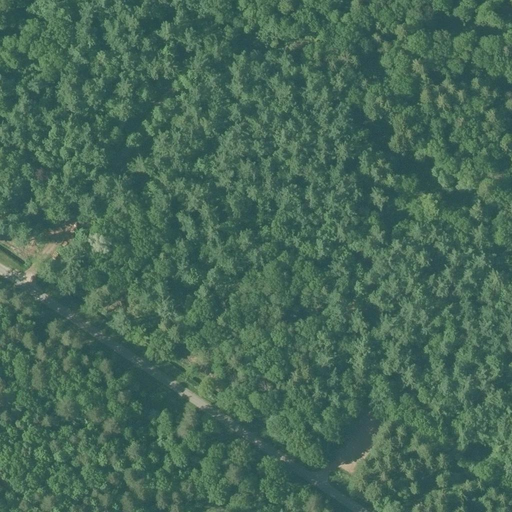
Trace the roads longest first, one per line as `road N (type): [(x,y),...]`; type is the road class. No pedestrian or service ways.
road 1 (track): [(0,168),(82,205),(187,194),(330,282),(345,319),(355,396),(511,505)]
road 2 (unclassified): [(359,511),(0,270)]
road 3 (track): [(285,477),(312,449),(328,404),(373,344),(421,247),(434,237),(485,232),(511,194)]
road 4 (track): [(21,284),(247,0)]
road 5 (track): [(0,453),(51,434),(102,435),(180,483),(241,498)]
